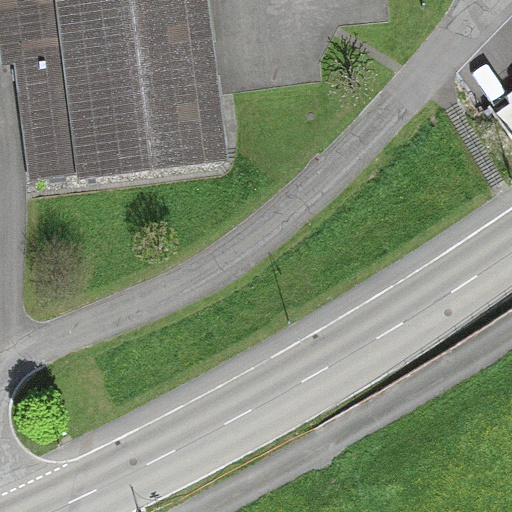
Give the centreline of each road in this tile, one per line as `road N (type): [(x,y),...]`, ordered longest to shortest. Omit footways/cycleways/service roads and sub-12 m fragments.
road 1 (residential): [(511,0),(326,196),(183,292),(23,365),(0,393)]
road 2 (secondary): [(511,263),(390,346),(65,511)]
